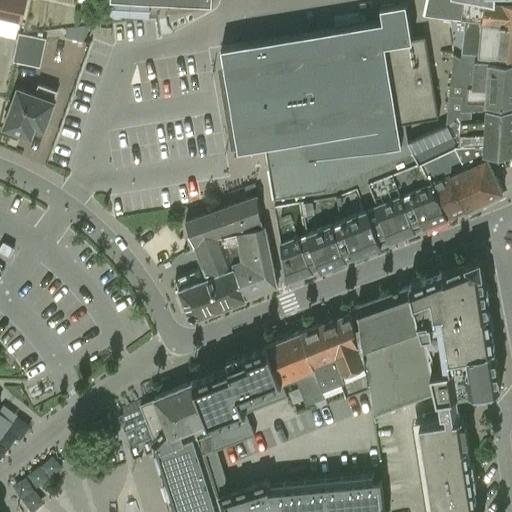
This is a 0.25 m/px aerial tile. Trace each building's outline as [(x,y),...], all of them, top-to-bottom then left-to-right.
[(0,0),(0,16),(21,21),(25,0),(0,0)] [(426,0),(423,13),(466,19),(497,23),(511,24),(511,2),(491,0),(426,0)] [(382,20),(221,46),(238,149),(265,145),(306,138),(361,129),(405,122),(438,117),(425,35),(412,37),(407,1),(380,6),(382,20)] [(466,19),(463,47),(464,48),(463,59),(470,63),(487,62),(488,53),(511,55),(511,24),(497,23),(466,19)] [(45,39),(19,34),(13,61),(40,66),(45,39)] [(430,132),(411,140),(431,182),(436,194),(440,192),(449,217),(466,210),(466,209),(504,192),(503,191),(496,175),(499,171),(498,160),(490,161),(487,157),(486,154),(511,152),(511,107),(487,109),(486,120),(472,121),(472,110),(485,109),(486,105),(511,103),(511,61),(487,62),(470,63),(463,59),(453,53),(450,82),(446,125),(430,132)] [(44,128),(54,101),(58,90),(39,83),(35,94),(18,89),(5,126),(31,136),(35,125),(44,128)] [(306,138),(265,145),(287,282),(314,271),(313,270),(321,267),(322,268),(348,258),(347,256),(355,253),(356,254),(382,244),(381,243),(390,240),(390,241),(416,231),(416,229),(424,226),(424,228),(447,219),(449,217),(440,192),(436,194),(431,182),(412,142),(411,140),(408,142),(405,122),(361,129),(365,148),(309,158),(306,138)] [(197,251),(223,241),(261,226),(257,195),(186,220),(197,251)] [(265,225),(261,226),(223,241),(233,268),(243,299),(246,298),(245,297),(277,285),(265,225)] [(3,241),(0,246),(0,251),(9,257),(11,253),(14,248),(6,243),(3,241)] [(196,317),(243,299),(233,268),(223,241),(197,251),(204,268),(176,279),(179,288),(189,314),(196,317)] [(470,261),(409,285),(427,350),(426,350),(436,391),(437,396),(439,396),(441,412),(413,417),(416,434),(427,511),(477,511),(464,427),(462,415),(460,416),(459,415),(456,393),(500,386),(480,257),(470,261)] [(409,285),(358,305),(360,326),(369,386),(373,414),(436,391),(426,350),(427,350),(409,285)] [(349,311),(300,331),(327,396),(328,400),(369,386),(360,326),(356,328),(349,311)] [(313,401),(327,396),(300,331),(267,344),(282,381),(306,372),(305,380),(313,401)] [(288,394),(282,381),(267,344),(241,355),(243,357),(227,364),(228,366),(194,381),(213,430),(212,450),(218,448),(256,433),(247,411),(288,394)] [(154,399),(140,405),(151,432),(156,437),(151,443),(171,511),(222,511),(204,452),(212,450),(213,430),(194,381),(153,397),(154,399)] [(0,439),(14,422),(0,411),(0,439)] [(217,448),(212,450),(204,452),(222,511),(384,511),(381,479),(375,480),(269,490),(269,482),(268,479),(250,485),(246,486),(236,489),(230,491),(217,448)]
